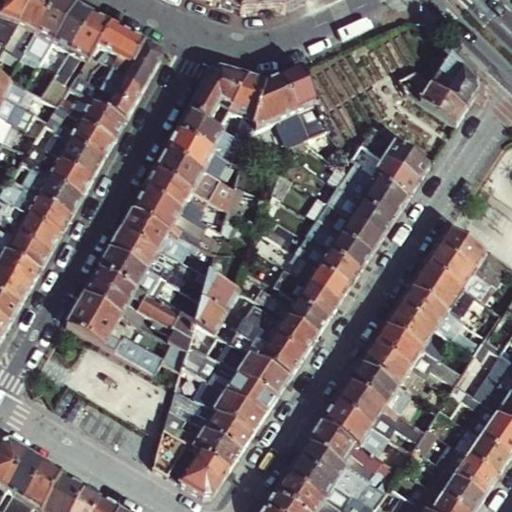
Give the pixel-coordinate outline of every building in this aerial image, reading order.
[(0,51),(4,54),(17,29),(32,0),(6,0),(0,14),(0,51)] [(36,37),(57,0),(32,0),(17,29),(25,33),(11,58),(21,63),(24,58),(36,37)] [(57,0),(36,37),(53,46),(75,10),(57,0)] [(202,0),(222,8),(225,0),(202,0)] [(225,0),(222,8),(241,16),(246,0),(225,0)] [(246,0),(241,16),(285,14),(286,14),(279,0),(246,0)] [(279,0),(286,14),(307,5),(305,0),(279,0)] [(93,19),(75,10),(53,46),(52,48),(60,53),(46,76),(55,82),(93,19)] [(93,19),(55,82),(65,87),(81,63),(87,67),(112,29),(93,19)] [(125,80),(143,46),(112,29),(87,67),(77,84),(88,88),(92,80),(103,68),(98,65),(103,56),(111,61),(106,70),(112,73),(125,80)] [(40,67),(52,48),(53,46),(36,37),(24,58),(29,61),(40,67)] [(100,94),(101,95),(113,102),(122,86),(141,98),(161,63),(158,55),(143,46),(125,80),(112,73),(100,94)] [(21,63),(20,66),(25,68),(29,61),(24,58),(21,63)] [(438,77),(433,74),(430,79),(435,82),(431,89),(467,113),(477,97),(476,86),(450,60),(438,77)] [(316,66),(299,73),(328,135),(342,128),(331,103),(338,100),(316,66)] [(23,73),(17,70),(9,85),(12,87),(15,89),(23,73)] [(296,117),(301,127),(308,143),(315,140),(328,153),(336,145),(328,135),(299,73),(280,81),(296,117)] [(218,132),(222,125),(213,120),(221,106),(230,111),(247,82),(219,74),(210,77),(188,115),(218,132)] [(0,102),(4,104),(35,120),(35,121),(43,105),(42,104),(15,89),(12,87),(9,85),(0,80),(0,102)] [(280,81),(267,87),(254,129),(251,137),(256,141),(261,139),(259,134),(296,117),(280,81)] [(230,111),(228,115),(245,124),(235,142),(247,149),(251,137),(254,129),(267,87),(247,82),(230,111)] [(467,113),(431,89),(420,82),(398,85),(405,96),(456,130),(467,113)] [(88,88),(77,84),(70,95),(79,100),(83,102),(88,88)] [(113,102),(101,95),(98,101),(97,100),(93,107),(125,125),(141,98),(122,86),(113,102)] [(61,108),(58,113),(114,145),(125,125),(93,107),(83,102),(79,100),(71,113),(61,108)] [(0,102),(0,125),(26,138),(35,120),(4,104),(0,102)] [(43,105),(35,121),(48,127),(58,113),(43,105)] [(55,136),(104,163),(114,145),(58,113),(48,127),(46,130),(55,136)] [(188,115),(177,135),(222,160),(229,147),(245,156),(247,149),(235,142),(218,132),(188,115)] [(440,153),(383,115),(376,126),(399,141),(395,147),(430,169),(440,153)] [(26,138),(0,125),(0,146),(18,155),(26,138)] [(283,141),(290,152),(305,145),(308,143),(301,127),(286,133),(283,141)] [(373,132),(370,137),(375,140),(378,135),(373,132)] [(166,155),(216,183),(227,163),(222,160),(177,135),(166,155)] [(45,154),(58,162),(93,183),(104,163),(55,136),(45,154)] [(45,144),(40,140),(38,143),(34,148),(40,152),(45,144)] [(386,140),(375,157),(419,186),(430,169),(395,147),(386,140)] [(367,152),(372,145),(367,141),(366,142),(362,149),(367,152)] [(93,183),(58,162),(50,176),(37,168),(45,154),(40,152),(34,148),(23,166),(30,170),(40,176),(82,200),(93,183)] [(361,172),(372,155),(367,152),(362,149),(351,165),(354,167),(361,172)] [(154,175),(192,196),(226,215),(234,193),(216,183),(166,155),(154,175)] [(419,186),(375,157),(372,155),(361,172),(408,203),(419,186)] [(0,164),(0,168),(5,171),(16,176),(19,171),(1,162),(0,164)] [(16,176),(11,184),(19,188),(30,170),(23,166),(19,171),(16,176)] [(354,167),(350,173),(404,208),(408,203),(361,172),(354,167)] [(16,176),(5,171),(0,178),(0,191),(4,194),(11,184),(16,176)] [(404,208),(350,173),(346,179),(333,198),(339,201),(344,194),(393,225),(404,208)] [(154,175),(144,194),(197,223),(199,225),(205,215),(187,205),(192,196),(154,175)] [(72,219),(82,200),(40,176),(30,195),(72,219)] [(4,194),(0,199),(0,203),(61,238),(72,219),(30,195),(19,188),(11,184),(4,194)] [(144,194),(133,213),(169,234),(182,241),(185,243),(197,223),(144,194)] [(339,201),(333,198),(327,207),(350,222),(382,242),(393,225),(344,194),(339,201)] [(2,229),(16,237),(50,257),(61,238),(0,203),(0,222),(4,225),(2,229)] [(322,228),(339,238),(371,258),(382,242),(350,222),(345,230),(327,219),(330,215),(325,211),(320,218),(326,222),(322,228)] [(133,213),(121,233),(158,254),(169,234),(133,213)] [(326,222),(320,218),(316,224),(322,228),(326,222)] [(208,230),(214,234),(221,237),(221,236),(223,229),(210,222),(206,229),(208,230)] [(223,229),(221,236),(250,252),(254,242),(224,224),(223,229)] [(313,229),(305,241),(328,255),(360,275),(371,258),(339,238),(336,244),(313,229)] [(214,234),(208,230),(206,235),(212,239),(214,234)] [(121,233),(110,253),(159,281),(165,284),(172,271),(184,278),(183,281),(204,293),(207,281),(188,270),(170,261),(158,254),(121,233)] [(174,254),(182,241),(169,234),(158,254),(170,261),(174,254)] [(448,235),(436,253),(474,278),(479,269),(492,278),(498,269),(448,235)] [(5,255),(40,274),(50,257),(16,237),(10,246),(5,255)] [(194,239),(190,246),(199,251),(203,245),(194,239)] [(0,251),(5,255),(10,246),(0,240),(0,251)] [(110,253),(99,272),(153,303),(157,296),(152,293),(159,281),(110,253)] [(310,253),(304,262),(318,271),(324,261),(310,253)] [(436,253),(424,271),(462,296),(474,278),(436,253)] [(192,264),(174,254),(170,261),(188,270),(192,264)] [(0,276),(29,293),(40,274),(5,255),(0,264),(0,276)] [(324,261),(318,271),(349,291),(360,275),(328,255),(324,261)] [(214,259),(209,276),(233,291),(240,274),(214,259)] [(293,279),(307,287),(339,307),(349,291),(318,271),(304,262),(293,279)] [(496,292),(507,275),(498,269),(492,278),(487,286),(496,292)] [(233,291),(241,295),(251,276),(242,270),(240,274),(233,291)] [(424,271),(410,293),(447,318),(450,314),(455,305),(472,316),(478,307),(462,296),(424,271)] [(84,298),(123,320),(129,310),(155,325),(152,329),(171,340),(168,346),(172,348),(186,356),(194,327),(153,303),(99,272),(84,298)] [(0,298),(20,310),(29,293),(0,276),(0,298)] [(201,302),(227,317),(241,295),(233,291),(209,276),(207,281),(204,293),(201,302)] [(282,276),(277,283),(283,287),(286,284),(288,280),(282,276)] [(280,294),(283,287),(277,283),(273,290),(280,294)] [(302,295),(286,284),(283,287),(280,294),(296,304),(302,295)] [(487,306),(493,296),(496,292),(487,286),(478,300),(481,302),(478,307),(484,310),(487,306)] [(339,307),(307,287),(302,295),(296,304),(328,324),(339,307)] [(447,318),(410,293),(397,312),(447,345),(464,357),(469,349),(454,340),(462,328),(447,318)] [(256,304),(287,322),(318,340),(328,324),(296,304),(291,312),(261,295),(256,304)] [(0,321),(10,327),(20,310),(0,298),(0,321)] [(84,298),(66,330),(90,344),(115,357),(138,371),(154,380),(161,368),(121,344),(120,347),(110,342),(123,320),(84,298)] [(201,305),(194,327),(213,337),(227,317),(201,302),(201,305)] [(246,304),(238,319),(245,322),(253,308),(246,304)] [(487,306),(484,310),(491,315),(493,310),(487,306)] [(472,329),(484,310),(478,307),(472,316),(466,325),(472,329)] [(511,339),(511,308),(509,307),(500,321),(495,328),(511,339)] [(245,322),(243,326),(242,328),(236,339),(251,347),(246,356),(250,359),(290,382),(316,342),(318,340),(287,322),(286,324),(285,327),(253,308),(245,322)] [(447,345),(397,312),(385,331),(435,364),(447,345)] [(0,344),(10,327),(0,321),(0,344)] [(242,328),(235,325),(233,324),(225,338),(227,339),(233,343),(236,339),(242,328)] [(186,356),(182,370),(195,378),(214,389),(266,420),(278,401),(238,378),(229,372),(206,359),(213,346),(217,340),(213,337),(194,327),(186,356)] [(499,361),(509,346),(511,341),(511,339),(495,328),(485,344),(482,350),(499,361)] [(372,350),(409,375),(416,365),(434,377),(436,375),(442,378),(446,372),(435,364),(385,331),(372,350)] [(227,339),(224,344),(231,347),(233,343),(227,339)] [(251,347),(236,339),(233,343),(231,347),(241,353),(246,356),(251,347)] [(217,340),(213,346),(219,349),(223,343),(217,340)] [(180,378),(182,370),(186,356),(172,348),(161,368),(180,378)] [(360,368),(397,393),(409,375),(372,350),(360,368)] [(241,353),(229,372),(238,378),(250,359),(246,356),(241,353)] [(250,359),(238,378),(278,401),(290,382),(250,359)] [(399,422),(405,412),(412,402),(397,393),(360,368),(347,387),(399,422)] [(176,392),(181,395),(184,389),(188,391),(195,378),(182,370),(180,378),(176,392)] [(506,380),(511,384),(511,371),(498,390),(499,391),(506,380)] [(496,394),(511,404),(511,384),(506,380),(499,391),(496,394)] [(333,409),(371,434),(378,422),(391,430),(389,433),(416,450),(424,438),(399,422),(347,387),(333,409)] [(198,405),(218,417),(253,438),(266,420),(214,389),(206,402),(201,399),(198,405)] [(170,412),(172,413),(176,406),(212,428),(218,417),(198,405),(181,395),(176,392),(170,412)] [(511,430),(511,404),(496,394),(493,392),(481,410),(496,420),(511,430)] [(441,395),(429,414),(437,419),(438,417),(449,400),(441,395)] [(321,427),(368,458),(380,440),(371,434),(333,409),(321,427)] [(242,455),(208,434),(206,433),(200,443),(184,430),(189,423),(172,413),(170,412),(163,435),(230,475),(242,455)] [(422,423),(405,412),(399,422),(424,438),(425,436),(437,419),(429,414),(422,423)] [(212,428),(208,434),(242,455),(253,438),(218,417),(212,428)] [(511,430),(496,420),(480,445),(510,464),(511,460),(511,430)] [(321,427),(307,447),(341,470),(347,462),(390,490),(398,478),(388,471),(368,458),(321,427)] [(163,435),(153,472),(152,473),(202,502),(212,501),(230,475),(163,435)] [(469,438),(458,458),(497,484),(510,464),(480,445),(469,438)] [(0,491),(5,494),(26,455),(9,445),(0,447),(0,491)] [(307,447),(296,464),(335,489),(339,483),(379,506),(385,498),(341,470),(307,447)] [(410,459),(414,453),(409,450),(405,456),(410,459)] [(405,456),(400,452),(388,471),(398,478),(399,476),(410,459),(405,456)] [(17,511),(43,465),(26,455),(5,494),(11,498),(3,511),(17,511)] [(447,476),(448,477),(485,502),(497,484),(458,458),(447,476)] [(296,464),(285,481),(333,511),(369,511),(335,489),(296,464)] [(41,511),(61,476),(43,465),(17,511),(30,511),(32,510),(35,511),(41,511)] [(61,476),(41,511),(71,511),(84,490),(61,476)] [(434,497),(441,502),(457,511),(478,511),(485,502),(448,477),(434,497)] [(333,511),(285,481),(274,498),(295,511),(333,511)] [(71,511),(94,511),(101,500),(84,490),(71,511)] [(434,511),(441,502),(434,497),(425,511),(424,511),(434,511)] [(295,511),(274,498),(264,511),(295,511)] [(101,500),(94,511),(117,511),(119,510),(101,500)] [(457,511),(441,502),(434,511),(457,511)]
